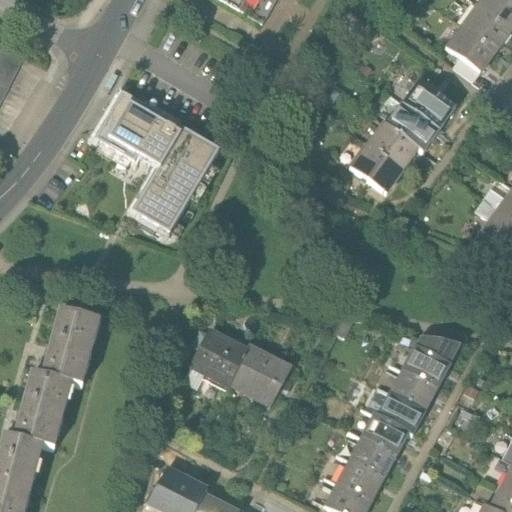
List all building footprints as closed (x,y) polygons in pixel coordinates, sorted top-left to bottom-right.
[(234,12),(241,0),(213,0),(214,0),(234,12)] [(480,0),(475,7),(510,32),(511,28),(511,0),(480,0)] [(475,7),(460,28),(494,53),(510,32),(475,7)] [(479,74),(494,53),(460,28),(444,49),(479,74)] [(0,105),(24,59),(0,46),(0,105)] [(417,84),(401,106),(438,132),(453,110),(417,84)] [(96,143),(158,176),(179,138),(117,105),(96,143)] [(422,154),(438,132),(401,106),(386,128),(417,151),(422,154)] [(382,125),(366,148),(401,173),(417,151),(386,128),(382,125)] [(174,242),(218,159),(179,138),(158,176),(134,221),(174,242)] [(385,195),(401,173),(366,148),(350,170),(385,195)] [(511,193),(496,215),(511,226),(511,193)] [(511,260),(511,259),(511,226),(496,215),(480,236),(511,260)] [(97,331),(57,320),(39,385),(70,394),(79,396),(97,331)] [(208,335),(186,374),(225,395),(227,392),(246,356),(208,335)] [(419,341),(400,374),(435,393),(456,350),(419,341)] [(249,352),(246,356),(227,392),(266,414),(288,374),(249,352)] [(422,416),(435,393),(400,374),(387,397),(422,416)] [(52,459),(70,394),(39,385),(28,382),(10,448),(40,456),(52,459)] [(409,439),(422,416),(387,397),(375,421),(406,438),(409,439)] [(372,419),(359,442),(394,461),(406,438),(375,421),(372,419)] [(381,483),(394,461),(359,442),(347,465),(381,483)] [(0,511),(24,511),(40,456),(10,448),(0,445),(0,446),(0,511)] [(369,506),(381,483),(347,465),(334,488),(369,506)] [(511,468),(500,489),(511,496),(511,468)] [(166,474),(144,511),(195,511),(202,499),(205,495),(166,474)] [(324,511),(365,511),(369,506),(334,488),(322,511),(324,511)] [(511,511),(511,496),(500,489),(488,511),(489,511),(511,511)] [(225,511),(202,499),(195,511),(225,511)]
